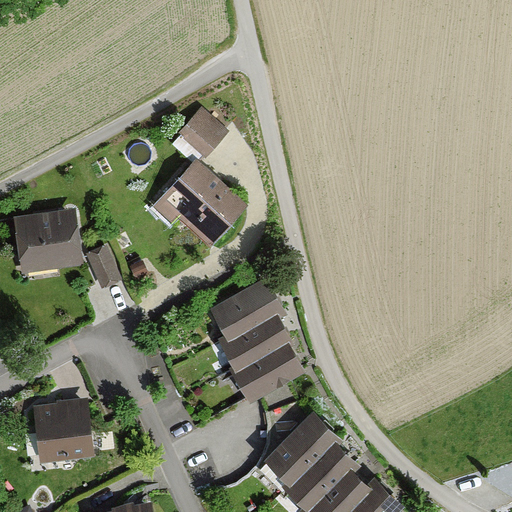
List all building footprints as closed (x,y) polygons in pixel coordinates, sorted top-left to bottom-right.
[(180,134),(208,157),(234,126),(205,103),(180,134)] [(242,204),(193,160),(151,207),(177,229),(183,223),(207,244),(242,204)] [(70,212),(9,221),(17,273),(78,264),(70,212)] [(121,281),(103,249),(86,259),(103,290),(121,281)] [(229,377),(248,407),(302,374),(284,346),(288,344),(272,317),(280,312),(259,279),(205,312),(223,340),(215,345),(234,374),(229,377)] [(33,407),(39,465),(93,460),(87,402),(33,407)] [(338,443),(306,412),(258,463),(282,486),(278,490),(300,511),(399,511),(402,510),(370,479),(363,486),(350,473),(356,468),(334,447),(338,443)]
